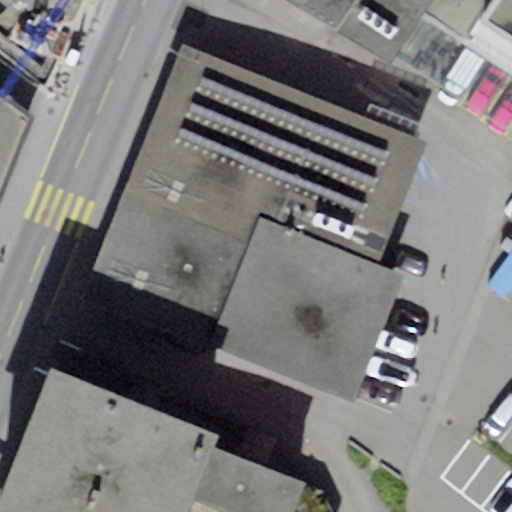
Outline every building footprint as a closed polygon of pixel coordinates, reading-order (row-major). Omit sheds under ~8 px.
[(0,0),(0,22),(64,57),(89,0),(0,0)] [(282,0),(389,70),(425,16),(453,35),(463,42),(491,0),(282,0)] [(511,0),(491,0),(463,42),(511,75),(511,0)] [(377,264),(425,141),(180,46),(83,292),(221,346),(218,353),(353,406),(405,275),(377,264)] [(0,201),(34,124),(0,96),(0,201)] [(220,436),(49,369),(0,493),(0,511),(324,511),(308,484),(213,451),(220,436)]
